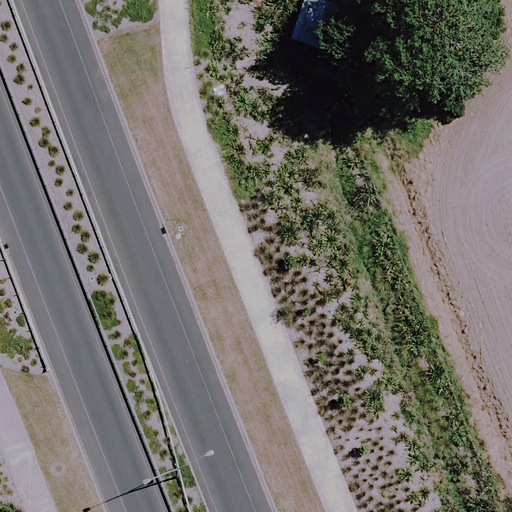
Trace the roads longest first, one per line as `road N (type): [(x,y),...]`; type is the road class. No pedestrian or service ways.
road 1 (secondary): [(41,0),(237,511)]
road 2 (secondary): [(144,511),(0,140)]
